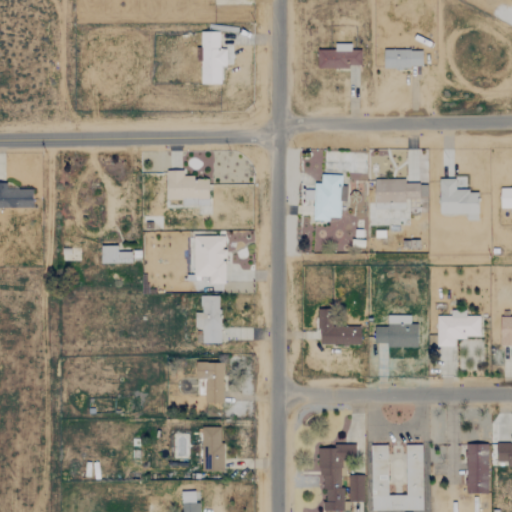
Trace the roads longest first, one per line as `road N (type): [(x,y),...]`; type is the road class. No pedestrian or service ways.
road 1 (residential): [(0,139),(277,138),(295,126),(511,122)]
road 2 (residential): [(278,511),(277,0)]
road 3 (residential): [(278,396),(511,391)]
